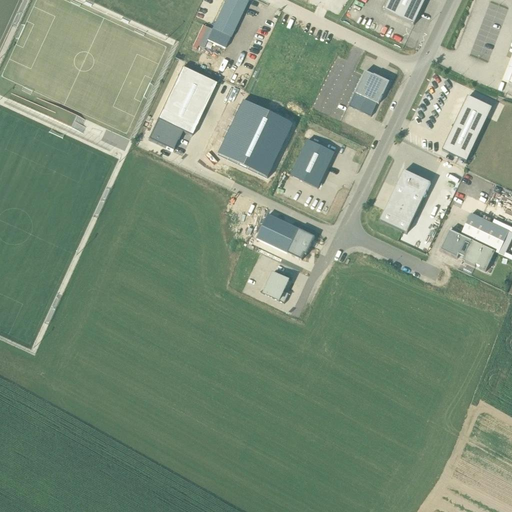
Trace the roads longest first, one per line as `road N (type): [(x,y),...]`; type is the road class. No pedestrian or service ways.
road 1 (unclassified): [(345,232),(144,144)]
road 2 (unclassified): [(415,72),(345,232)]
road 3 (unclassified): [(415,72),(270,0)]
